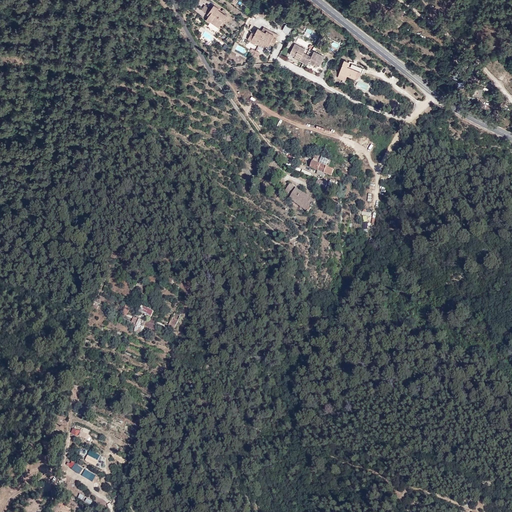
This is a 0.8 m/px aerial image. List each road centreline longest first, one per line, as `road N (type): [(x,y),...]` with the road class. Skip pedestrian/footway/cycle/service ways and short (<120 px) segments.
road 1 (primary): [(511,137),(444,101),(316,0)]
road 2 (track): [(172,0),(277,161)]
road 3 (track): [(379,175),(362,149),(340,136),(261,106),(242,112)]
road 4 (unclassified): [(401,0),(511,102)]
road 5 (track): [(410,120),(278,59)]
